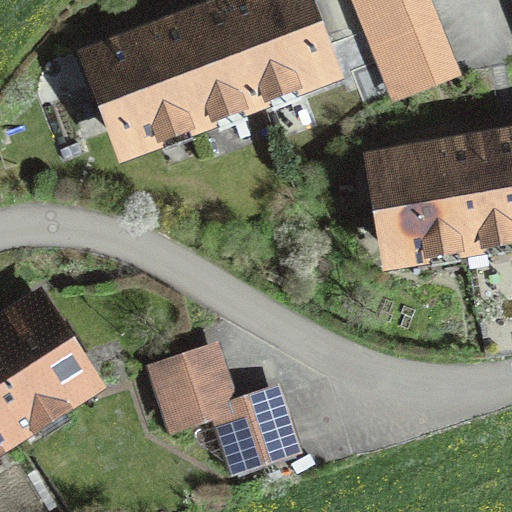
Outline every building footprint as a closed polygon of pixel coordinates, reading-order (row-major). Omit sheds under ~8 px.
[(261,97),(328,72),(301,0),(248,0),(227,8),(261,97)] [(423,0),(358,0),(395,93),(452,71),(423,0)] [(261,97),(227,8),(160,34),(193,123),(261,97)] [(160,34),(92,59),(126,148),(193,123),(160,34)] [(511,236),(511,139),(447,151),(463,245),(511,236)] [(447,151),(376,163),(392,257),(463,245),(447,151)] [(0,332),(0,334),(0,413),(14,435),(94,383),(40,299),(0,324),(0,332)] [(174,426),(217,412),(231,406),(213,349),(155,368),(174,426)] [(274,391),(231,406),(217,412),(236,469),(293,449),(274,391)] [(0,443),(14,435),(0,413),(0,443)]
